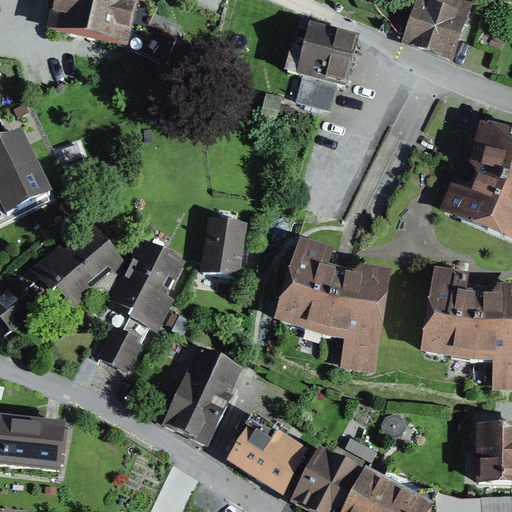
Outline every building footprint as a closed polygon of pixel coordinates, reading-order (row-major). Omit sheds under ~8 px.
[(143,0),(55,0),(49,33),(133,51),(143,0)] [(469,0),(421,0),(407,39),(449,54),(469,0)] [(362,44),(310,29),(294,83),(346,98),(362,44)] [(511,135),(481,126),(447,221),(511,247),(511,135)] [(16,135),(0,143),(0,213),(5,223),(50,200),(16,135)] [(249,227),(208,225),(206,274),(247,276),(249,227)] [(63,317),(124,272),(97,235),(36,281),(63,317)] [(192,271),(148,246),(113,308),(157,333),(192,271)] [(388,281),(298,248),(280,327),(342,346),(340,367),(375,373),(388,281)] [(511,289),(439,279),(422,362),(492,370),(492,387),(511,388),(511,289)] [(40,318),(19,293),(0,309),(0,321),(15,338),(40,318)] [(103,364),(134,377),(146,349),(115,333),(103,364)] [(205,450),(242,377),(195,353),(158,426),(205,450)] [(64,435),(0,428),(0,477),(59,484),(64,435)] [(281,501),(307,459),(257,429),(231,471),(281,501)] [(511,432),(475,432),(473,486),(511,487),(511,432)] [(337,511),(357,476),(319,456),(289,510),(292,511),(337,511)] [(337,511),(427,511),(357,476),(337,511)] [(511,511),(511,500),(456,501),(456,511),(511,511)]
